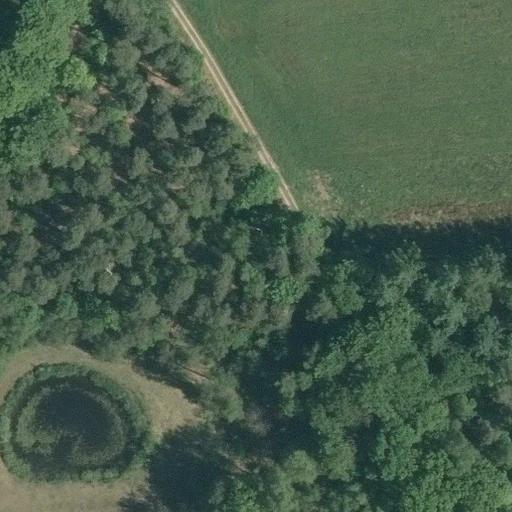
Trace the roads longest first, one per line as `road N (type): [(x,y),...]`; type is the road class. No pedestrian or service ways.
road 1 (track): [(471,511),(167,0)]
road 2 (track): [(0,146),(99,0)]
